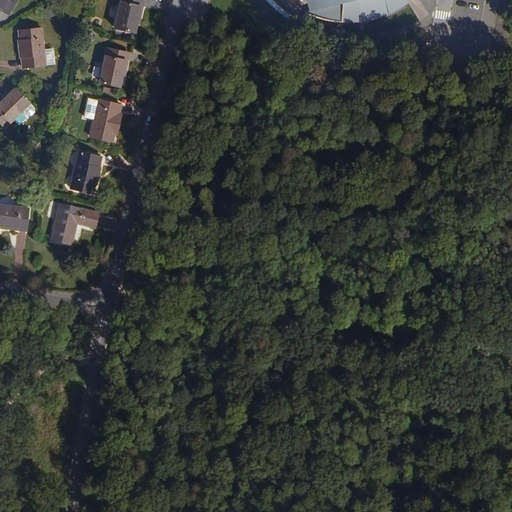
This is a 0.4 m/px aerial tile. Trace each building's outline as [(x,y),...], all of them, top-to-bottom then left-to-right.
[(17,0),(0,0),(0,6),(11,12),(17,0)] [(143,0),(123,0),(117,27),(136,32),(138,22),(143,0)] [(345,0),(309,10),(316,15),(330,19),(343,19),(356,20),(372,17),(382,13),(397,7),(405,0),(345,0)] [(0,6),(0,9),(9,15),(11,12),(0,6)] [(47,65),(42,29),(20,31),(24,68),(47,65)] [(128,51),(109,46),(100,81),(120,86),(122,76),(128,51)] [(125,77),(131,52),(128,51),(122,76),(125,77)] [(35,109),(16,90),(9,97),(0,105),(0,123),(5,129),(24,112),(28,116),(32,116),(35,113),(35,109)] [(0,105),(9,97),(7,94),(0,100),(0,105)] [(120,105),(98,100),(89,136),(112,141),(114,134),(118,113),(120,105)] [(100,157),(78,152),(69,188),(92,193),(100,157)] [(32,208),(0,203),(0,224),(4,225),(29,228),(32,208)] [(97,214),(59,206),(51,241),(70,246),(76,224),(94,229),(97,214)]
